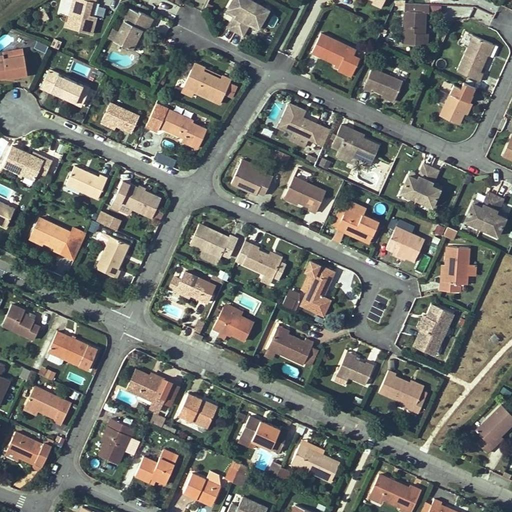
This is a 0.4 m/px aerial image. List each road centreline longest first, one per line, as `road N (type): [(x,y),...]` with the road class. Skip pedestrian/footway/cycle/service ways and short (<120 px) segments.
road 1 (residential): [(128,322),(370,433)]
road 2 (residential): [(267,77),(282,73),(454,150),(469,149)]
road 3 (residential): [(189,188),(378,273)]
road 4 (residential): [(16,111),(189,188)]
road 5 (residential): [(63,465),(128,322)]
road 6 (residential): [(370,433),(511,495)]
road 7 (residential): [(189,188),(128,322)]
road 8 (residential): [(0,263),(128,322)]
road 9 (residential): [(267,77),(189,188)]
